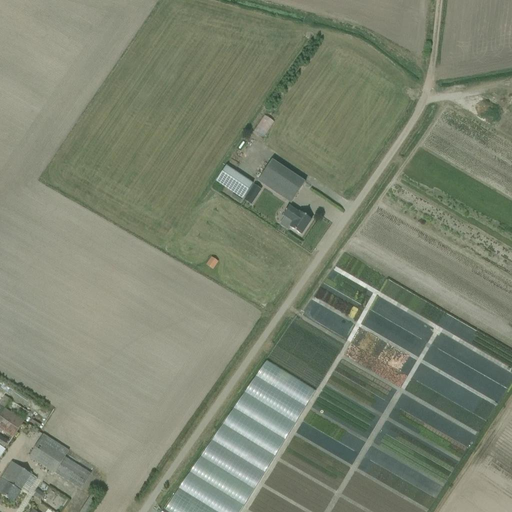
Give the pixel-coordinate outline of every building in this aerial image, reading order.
[(271,116),(258,132),(268,139),(280,123),(271,116)] [(305,183),(296,178),(272,161),(258,182),(283,199),(291,204),(305,183)] [(241,200),(252,185),(226,167),(215,183),(241,200)] [(254,187),(250,192),(257,196),(261,191),(254,187)] [(262,211),(263,203),(253,202),(252,209),(262,211)] [(284,218),(279,225),(288,232),(291,229),(301,236),(311,221),(300,213),(299,213),(293,209),(288,206),(282,217),(284,218)] [(213,271),(218,263),(211,258),(206,266),(213,271)] [(329,285),(350,297),(353,291),(333,279),(329,285)] [(446,333),(470,346),(478,331),(441,311),(434,324),(447,331),(446,333)] [(177,511),(252,511),(323,391),(267,359),(177,511)] [(0,394),(0,430),(13,439),(29,413),(19,407),(14,415),(4,409),(9,401),(0,394)] [(430,406),(418,407),(417,401),(411,401),(411,395),(403,395),(404,404),(407,404),(407,407),(414,406),(414,415),(430,414),(430,406)] [(411,428),(406,428),(405,419),(390,419),(390,438),(397,438),(397,445),(411,445),(411,428)] [(457,438),(468,444),(473,436),(469,433),(467,437),(464,434),(467,428),(455,421),(451,428),(454,429),(453,432),(458,436),(457,438)] [(511,425),(505,437),(511,441),(511,464),(506,461),(498,473),(511,481),(511,425)] [(29,457),(37,463),(55,473),(81,489),(91,474),(65,458),(69,451),(51,440),(43,435),(29,457)] [(37,479),(11,463),(0,480),(0,494),(13,502),(22,489),(27,493),(37,479)] [(41,501),(45,495),(37,491),(33,497),(41,501)] [(79,511),(91,511),(101,498),(92,492),(79,511)]
